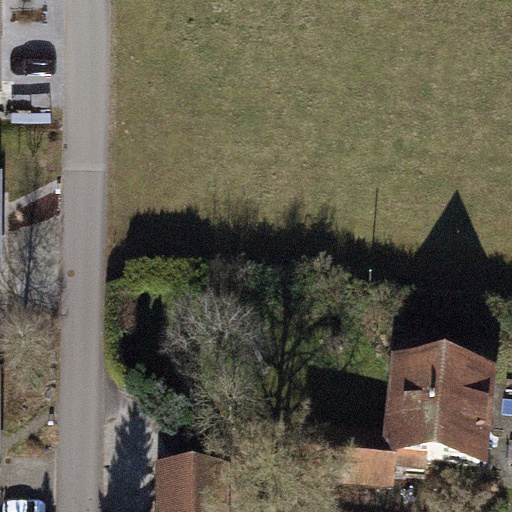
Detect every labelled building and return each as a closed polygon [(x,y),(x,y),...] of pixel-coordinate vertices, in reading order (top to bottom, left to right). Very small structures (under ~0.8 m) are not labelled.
[(15,0),(0,0),(0,90),(17,90),(15,0)] [(14,187),(0,187),(0,287),(13,287),(14,187)] [(511,428),(511,386),(407,371),(398,437),(298,422),(290,505),(343,511),(397,511),(398,494),(440,501),(442,485),(502,494),(511,428)] [(14,511),(14,381),(0,381),(0,511),(14,511)] [(233,511),(234,472),(159,472),(158,511),(233,511)]
